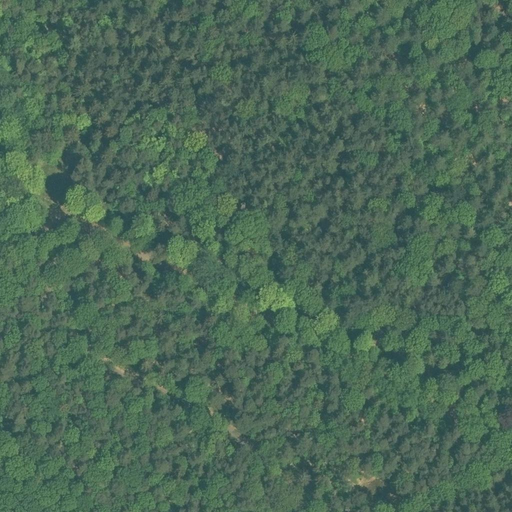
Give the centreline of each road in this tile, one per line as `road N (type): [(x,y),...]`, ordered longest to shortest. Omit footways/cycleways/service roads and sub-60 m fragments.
road 1 (track): [(64,218),(511,443)]
road 2 (unclassified): [(300,511),(240,440),(100,364),(80,330)]
road 3 (unclassified): [(0,248),(47,226),(80,330)]
road 4 (track): [(382,0),(511,84)]
